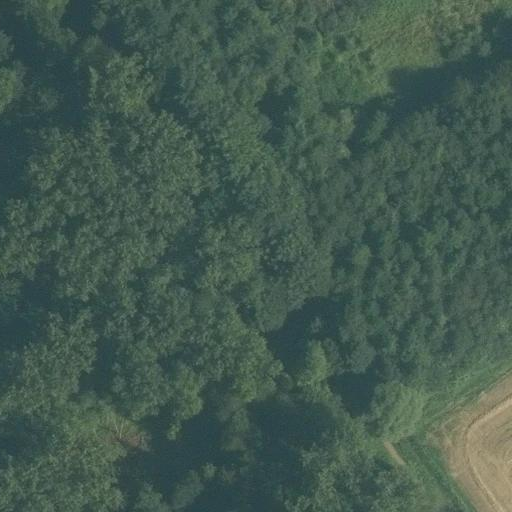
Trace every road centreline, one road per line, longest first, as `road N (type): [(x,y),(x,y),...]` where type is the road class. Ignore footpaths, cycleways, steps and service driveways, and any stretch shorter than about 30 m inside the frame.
road 1 (track): [(431,511),(110,38)]
road 2 (track): [(110,38),(13,112),(0,154)]
road 3 (track): [(511,345),(377,435)]
